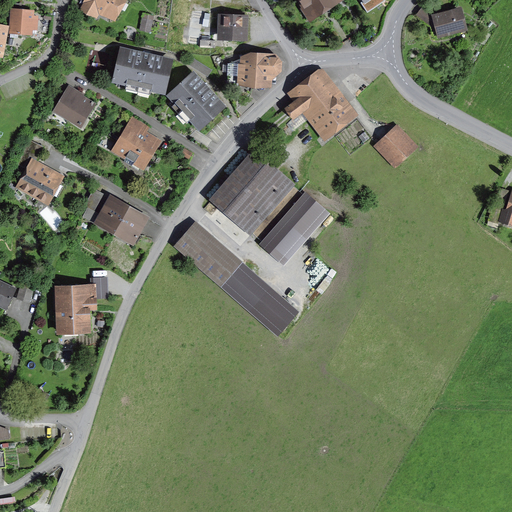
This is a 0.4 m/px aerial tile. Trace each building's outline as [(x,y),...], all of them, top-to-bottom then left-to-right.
[(87,0),(83,8),(93,14),(97,7),(113,17),(122,0),(87,0)] [(299,0),(311,17),(336,0),(299,0)] [(433,27),(435,33),(438,32),(439,35),(457,30),(456,25),(464,23),(460,10),(434,17),(423,8),(417,14),(433,27)] [(13,11),(11,31),(30,33),(48,35),(52,16),(32,12),(13,11)] [(224,11),(223,37),(242,38),(243,12),(224,11)] [(143,19),(141,29),(149,31),(151,21),(143,19)] [(215,47),(215,40),(216,40),(216,32),(203,32),(202,40),(200,40),(200,47),(215,47)] [(122,50),(115,80),(163,91),(170,61),(122,50)] [(268,72),(277,73),(279,70),(280,62),(278,59),(269,59),(269,56),(250,55),(245,57),(244,66),(229,65),(228,81),(267,84),(268,72)] [(300,99),(288,109),(294,117),(291,119),(295,125),(302,120),(298,114),(307,107),(327,133),(350,115),(317,72),(317,71),(292,90),(294,90),(300,99)] [(193,74),(170,95),(199,127),(223,106),(193,74)] [(70,88),(56,110),(80,125),(94,102),(92,101),(91,102),(78,94),(78,93),(70,88)] [(132,166),(134,162),(142,166),(157,141),(131,125),(116,150),(126,157),(124,161),(132,166)] [(414,147),(396,128),(378,146),(396,164),(414,147)] [(224,186),(213,198),(246,228),(265,207),(269,210),(292,184),(255,151),(230,179),(225,176),(220,182),(224,186)] [(57,197),(63,186),(56,183),(60,177),(33,162),(19,186),(39,197),(42,192),(49,196),(50,193),(57,197)] [(327,211),(305,192),(261,242),(283,261),(327,211)] [(511,192),(511,193),(503,221),(511,223),(511,192)] [(111,198),(98,221),(116,231),(128,208),(111,198)] [(136,235),(146,218),(128,208),(116,231),(133,240),(135,236),(136,237),(137,235),(136,235)] [(500,219),(502,211),(492,208),(489,216),(500,219)] [(177,244),(277,330),(295,309),(195,223),(177,244)] [(0,304),(6,307),(14,289),(0,282),(0,304)] [(21,284),(17,297),(23,299),(27,286),(21,284)] [(62,330),(85,329),(84,308),(95,308),(94,285),(60,287),(62,330)] [(23,299),(30,301),(34,288),(27,286),(23,299)] [(0,439),(9,438),(8,430),(0,427),(0,439)]
